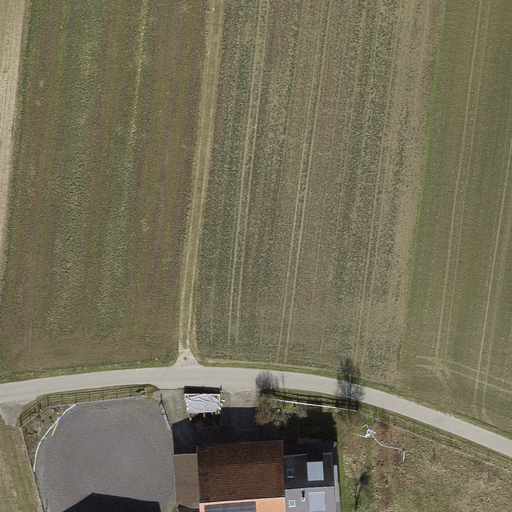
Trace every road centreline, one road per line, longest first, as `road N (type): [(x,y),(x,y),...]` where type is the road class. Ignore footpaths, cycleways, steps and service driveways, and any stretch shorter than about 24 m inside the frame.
road 1 (unclassified): [(0,390),(183,374),(319,383),(511,448)]
road 2 (track): [(183,374),(219,0)]
road 3 (track): [(32,511),(0,394)]
